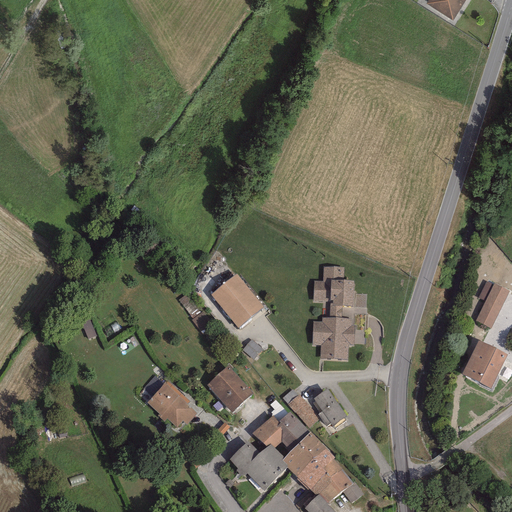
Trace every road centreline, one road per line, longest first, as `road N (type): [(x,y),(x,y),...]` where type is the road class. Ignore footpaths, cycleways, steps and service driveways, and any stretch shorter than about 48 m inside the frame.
road 1 (tertiary): [(511,4),(398,375),(401,470)]
road 2 (unclassified): [(511,407),(430,467),(401,470)]
